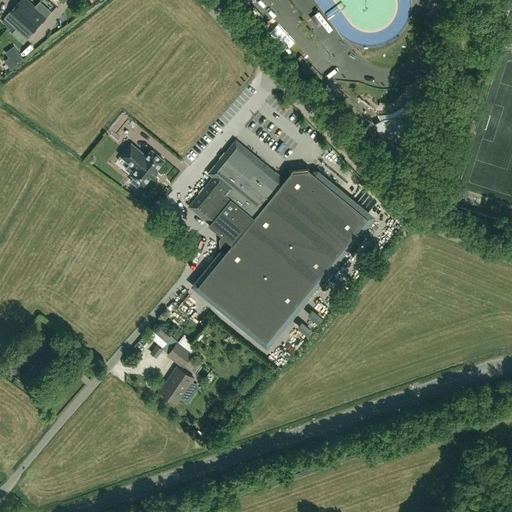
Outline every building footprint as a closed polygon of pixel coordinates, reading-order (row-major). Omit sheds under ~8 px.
[(21,22),(34,8),(25,0),(21,0),(10,12),(21,22)] [(34,8),(21,22),(33,32),(46,17),(34,8)] [(9,58),(5,61),(11,69),(23,60),(13,47),(6,53),(9,58)] [(419,100),(431,103),(437,84),(426,80),(425,81),(419,100)] [(418,102),(408,107),(405,110),(399,114),(392,117),(385,119),(384,119),(375,124),(381,135),(413,146),(424,114),(418,102)] [(189,206),(209,223),(208,224),(222,236),(219,240),(220,250),(224,253),(197,285),(266,342),(368,217),(309,169),(309,168),(291,170),(291,171),(284,180),(236,140),(225,153),(224,152),(219,158),(220,159),(209,173),(213,177),(204,188),(203,187),(198,192),(200,193),(189,206)] [(156,170),(164,160),(151,150),(146,156),(131,143),(121,156),(136,169),(131,175),(134,177),(131,181),(137,187),(140,183),(143,185),(151,176),(153,177),(158,172),(156,170)] [(162,346),(170,337),(158,327),(150,335),(162,346)] [(182,366),(192,354),(177,343),(168,355),(182,366)] [(49,357),(60,367),(66,360),(55,350),(49,357)] [(38,352),(25,369),(39,379),(52,363),(38,352)] [(160,363),(157,368),(166,372),(168,367),(160,363)] [(167,381),(168,382),(161,392),(176,403),(193,378),(177,366),(167,381)] [(43,386),(38,382),(33,388),(38,392),(43,386)]
